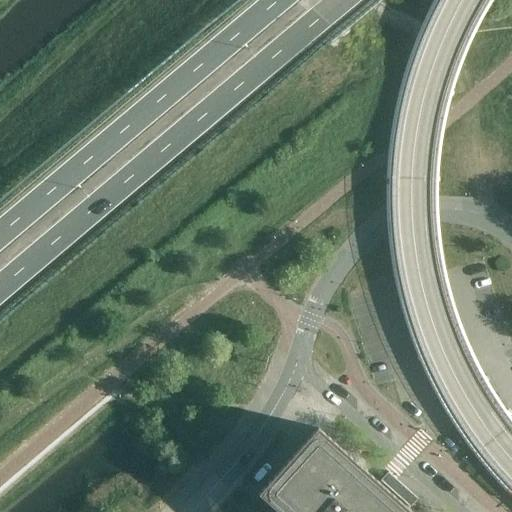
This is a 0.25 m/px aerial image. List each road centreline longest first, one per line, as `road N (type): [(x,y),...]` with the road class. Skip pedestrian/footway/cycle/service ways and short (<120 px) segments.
road 1 (trunk): [(0,294),(343,0)]
road 2 (trunk): [(273,0),(0,236)]
road 3 (unclassified): [(457,511),(310,370),(300,350)]
road 4 (unclassified): [(300,350),(340,258),(373,227),(408,212),(449,208)]
road 5 (unclassified): [(190,511),(266,420),(300,350)]
